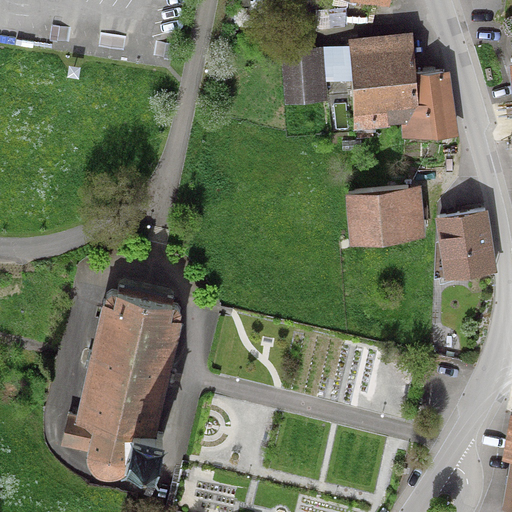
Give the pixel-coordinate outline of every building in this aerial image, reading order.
[(401,119),(417,118),(413,73),(410,37),(347,44),(352,118),(371,116),(371,118),(373,118),(373,116),(393,115),(393,120),(401,119)] [(288,99),(318,97),(314,52),(284,54),(288,99)] [(401,135),(451,134),(442,71),(413,73),(417,118),(401,119),(401,135)] [(347,191),(351,242),(411,236),(407,186),(347,191)] [(438,216),(447,277),(492,269),(483,209),(438,216)] [(152,433),(163,385),(166,385),(170,370),(167,369),(178,318),(177,318),(178,311),(175,306),(170,305),(171,299),(166,298),(165,302),(121,292),(122,288),(117,287),(116,293),(111,291),(106,295),(104,302),(102,301),(91,352),(87,351),(84,367),(87,368),(76,415),(67,413),(60,444),(87,450),(87,457),(90,464),(96,469),(103,473),(110,473),(118,470),(124,465),(127,458),(153,464),(161,435),(152,433)] [(86,487),(83,502),(122,510),(125,494),(86,487)]
